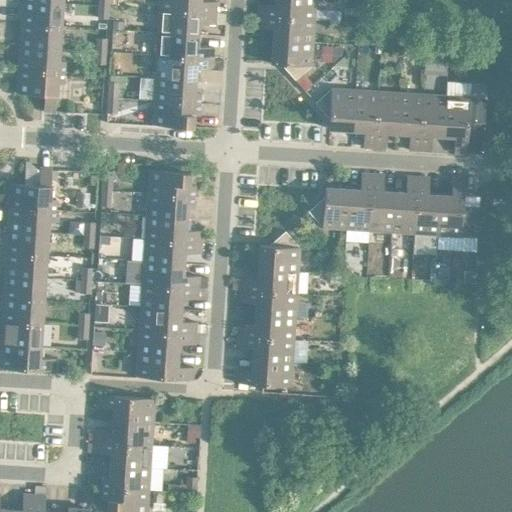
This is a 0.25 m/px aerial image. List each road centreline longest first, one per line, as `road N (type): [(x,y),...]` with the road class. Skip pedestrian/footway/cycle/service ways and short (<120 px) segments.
road 1 (residential): [(76,373),(204,379),(221,142)]
road 2 (residential): [(482,158),(221,142)]
road 3 (residential): [(221,142),(0,128)]
road 4 (residential): [(0,464),(70,468),(76,373)]
road 5 (residential): [(221,142),(230,0)]
